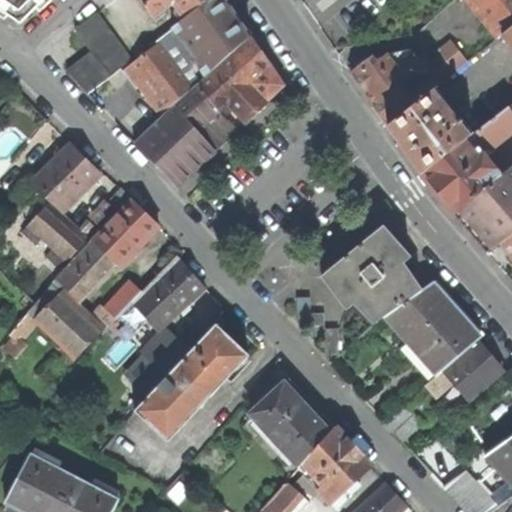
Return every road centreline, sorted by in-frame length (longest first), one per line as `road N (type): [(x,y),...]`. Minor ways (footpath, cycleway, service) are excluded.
road 1 (residential): [(444,511),(15,50)]
road 2 (tertiary): [(511,318),(381,162),(267,0)]
